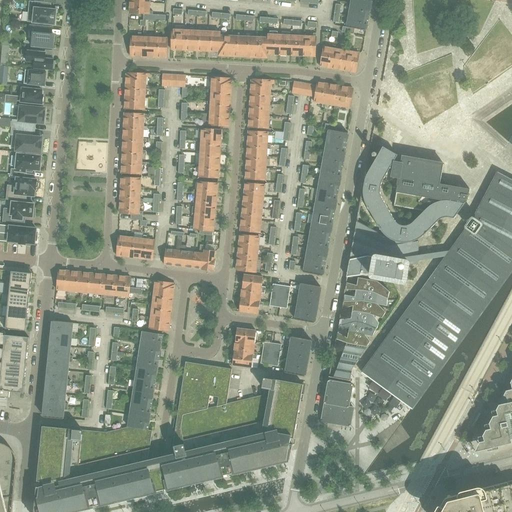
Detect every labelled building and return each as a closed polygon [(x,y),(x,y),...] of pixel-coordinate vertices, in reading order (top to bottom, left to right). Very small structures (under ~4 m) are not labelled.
[(28,12),(34,12),(33,23),(54,25),(55,25),(55,24),(56,11),(57,11),(57,10),(56,10),(41,8),(42,2),(29,1),(28,12)] [(150,2),(130,1),(130,14),(143,14),(143,20),(146,20),(146,15),(153,15),(153,11),(149,11),(150,2)] [(349,15),(368,18),(370,7),(347,3),(347,6),(350,7),(349,15)] [(349,15),(347,27),(348,28),(354,29),(366,31),(368,18),(349,15)] [(29,32),(33,33),(32,46),(53,48),(54,44),(56,44),(57,35),(52,34),(53,27),(30,25),(29,32)] [(173,26),(173,30),(172,30),(171,49),(183,50),(184,30),(175,30),(175,26),(173,26)] [(185,27),(184,30),(183,50),(195,50),(196,31),(187,31),(187,27),(185,27)] [(196,31),(195,50),(207,51),(208,32),(199,31),(199,28),(197,27),(196,31)] [(220,32),(211,32),(211,28),(208,28),(208,32),(207,51),(219,52),(219,55),(220,32)] [(221,32),(220,32),(219,55),(231,56),(232,37),(223,36),(223,32),(221,32)] [(313,37),(304,36),(303,56),(316,56),(317,37),(316,37),(316,33),(313,33),(313,37)] [(168,39),(158,38),(159,35),(155,34),(155,38),(154,57),(167,58),(168,39)] [(268,38),(267,54),(279,55),(280,35),(277,35),(270,35),(268,35),(268,38)] [(280,35),(279,55),(291,55),(292,36),(289,36),(282,35),(280,35)] [(291,55),(303,56),(304,36),(292,36),(291,55)] [(130,56),(142,57),(143,37),(131,37),(130,56)] [(155,38),(143,37),(142,57),(154,57),(155,38)] [(244,37),(232,37),(231,56),(243,56),(244,37)] [(243,56),(255,57),(256,38),(244,37),(243,56)] [(268,38),(256,38),(255,57),(267,58),(267,54),(268,38)] [(332,68),(335,49),(336,46),(333,45),(332,49),(323,47),(320,66),(332,68)] [(344,51),(335,49),(332,68),(344,70),(347,51),(348,48),(345,47),(344,51)] [(21,49),(21,55),(28,56),(27,62),(35,63),(34,69),(52,71),(52,69),(54,69),(55,61),(53,61),(53,59),(44,58),(45,52),(21,49)] [(359,53),(347,51),(344,70),(356,72),(359,53)] [(46,72),(25,70),(24,84),(45,86),(46,72)] [(126,85),(145,86),(146,77),(150,77),(150,74),(130,73),(130,74),(127,74),(126,85)] [(170,75),(163,74),(162,86),(170,86),(170,75)] [(185,87),(186,75),(178,75),(178,87),(185,87)] [(212,81),(212,89),(231,90),(232,80),(228,80),(228,78),(208,77),(208,81),(212,81)] [(252,81),(251,91),(270,92),(271,83),(274,84),(274,80),(255,79),(255,81),(252,81)] [(299,94),(301,83),(294,82),(292,93),(299,94)] [(308,91),(307,96),(311,96),(315,97),(314,102),(322,103),(322,107),(325,108),(326,104),(329,85),(317,83),(317,85),(309,84),(308,91)] [(125,97),(145,98),(145,89),(149,89),(149,86),(145,86),(126,85),(125,97)] [(341,87),(329,85),(326,104),(335,105),(334,109),(337,109),(338,106),(341,87)] [(44,95),(43,95),(42,95),(42,91),(42,90),(32,89),(32,87),(23,86),(23,88),(22,88),(22,96),(6,95),(5,103),(17,104),(17,101),(21,101),(21,102),(43,104),(44,95)] [(341,87),(338,106),(350,108),(353,89),(341,87)] [(230,102),(231,90),(212,89),(208,89),(208,92),(211,93),(211,102),(230,102)] [(270,93),(270,92),(251,91),(250,103),(270,104),(270,96),(274,96),(274,93),(270,93)] [(145,98),(125,97),(125,109),(144,110),(145,98)] [(210,113),(230,114),(230,102),(211,102),(207,101),(207,102),(207,104),(211,105),(210,113)] [(250,103),(249,115),(269,116),(270,104),(250,103)] [(11,127),(28,129),(29,123),(32,124),(32,122),(42,123),(43,123),(45,109),(21,106),(19,120),(12,119),(11,127)] [(125,113),(124,125),(143,126),(144,117),(147,117),(148,114),(144,114),(125,113)] [(230,114),(210,113),(207,113),(206,116),(210,117),(209,126),(229,127),(230,114)] [(249,115),(249,128),(268,129),(269,116),(249,115)] [(143,138),(143,129),(147,129),(147,126),(143,126),(124,125),(124,137),(143,138)] [(11,127),(10,135),(18,136),(16,150),(39,152),(40,152),(42,138),(31,137),(31,135),(28,135),(28,129),(11,127)] [(202,132),(201,141),(221,142),(221,130),(202,128),(202,129),(198,129),(198,132),(202,132)] [(329,130),(325,130),(325,133),(328,133),(327,142),(346,145),(348,133),(342,132),(333,130),(329,130)] [(249,131),(248,143),(267,144),(268,135),(271,136),(272,133),(268,132),(249,131)] [(146,138),(143,138),(124,137),(123,149),(142,150),(143,141),(146,141),(146,138)] [(201,141),(201,153),(220,154),(221,142),(201,141)] [(344,157),(346,145),(327,142),(325,151),(322,150),(321,153),(344,157)] [(271,145),(267,144),(248,143),(247,155),(266,156),(267,147),(271,147),(271,145)] [(382,183),(382,182),(398,155),(383,147),(378,156),(368,173),(366,176),(366,178),(365,181),(364,184),(363,191),(363,195),(364,197),(364,200),(366,203),(367,206),(381,231),(384,234),(386,235),(387,237),(390,238),(390,239),(391,239),(393,240),(394,240),(395,241),(396,241),(397,242),(398,242),(399,242),(401,242),(402,243),(404,243),(405,243),(406,243),(407,243),(408,242),(409,242),(410,242),(411,242),(412,242),(414,241),(418,239),(420,238),(422,236),(425,234),(444,215),(455,216),(455,217),(465,203),(451,201),(450,201),(448,201),(447,201),(446,201),(444,201),(443,201),(441,201),(439,201),(438,202),(436,202),(435,203),(433,204),(432,205),(430,206),(429,207),(427,208),(426,209),(424,211),(413,222),(410,224),(409,225),(406,225),(404,226),(402,225),(400,225),(399,224),(397,223),(396,221),(395,220),(382,197),(381,196),(381,195),(380,193),(380,191),(380,190),(381,185),(382,183)] [(142,150),(123,149),(122,161),(142,162),(142,153),(146,153),(146,150),(142,150)] [(219,166),(220,154),(201,153),(200,165),(219,166)] [(342,169),(344,157),(321,153),(320,156),(324,157),(323,165),(342,169)] [(25,172),(32,173),(32,170),(39,170),(40,163),(42,163),(43,156),(17,154),(16,169),(11,169),(11,176),(24,177),(25,172)] [(247,155),(246,167),(266,168),(266,159),(270,160),(270,157),(266,156),(247,155)] [(394,163),(391,177),(398,178),(396,191),(394,205),(424,211),(426,209),(427,208),(429,207),(430,206),(432,205),(433,204),(435,203),(436,202),(438,202),(439,201),(441,201),(443,201),(444,201),(446,201),(447,201),(448,201),(450,201),(451,201),(465,203),(468,199),(469,190),(470,189),(448,185),(450,183),(444,178),(440,184),(444,163),(403,156),(402,163),(396,162),(394,162),(394,163)] [(145,162),(142,162),(122,161),(122,174),(141,175),(142,165),(145,165),(145,162)] [(199,177),(218,178),(219,166),(200,165),(199,177)] [(340,181),(342,169),(323,165),(321,174),(317,174),(317,177),(340,181)] [(266,168),(246,167),(246,179),(265,181),(266,168)] [(353,241),(347,277),(367,274),(370,275),(371,276),(371,277),(372,277),(373,278),(404,283),(405,283),(406,282),(406,281),(410,263),(418,265),(418,261),(446,256),(362,372),(412,409),(511,270),(511,179),(498,172),(473,219),(450,250),(418,255),(418,241),(412,242),(411,242),(410,242),(409,242),(408,242),(407,243),(406,243),(405,243),(404,243),(402,243),(401,242),(399,242),(398,242),(397,242),(396,241),(395,241),(394,240),(393,240),(391,239),(390,239),(390,238),(357,222),(354,237),(353,241)] [(121,189),(140,190),(144,190),(144,187),(140,187),(141,178),(122,177),(121,189)] [(318,189),(338,192),(340,181),(317,177),(316,180),(320,181),(318,189)] [(20,201),(21,194),(34,196),(34,189),(36,189),(36,188),(38,187),(39,183),(37,181),(37,180),(17,178),(16,186),(8,185),(6,199),(20,201)] [(198,193),(217,195),(218,183),(199,181),(198,191),(194,190),(194,192),(198,193)] [(245,182),(244,195),(263,197),(265,184),(245,182)] [(312,188),(310,200),(313,200),(335,204),(338,192),(318,189),(312,188)] [(140,199),(140,190),(121,189),(120,201),(140,202),(143,202),(143,200),(140,199)] [(197,203),(196,205),(216,207),(217,195),(198,193),(197,195),(197,203)] [(243,207),(262,209),(263,197),(244,195),(243,207)] [(333,216),(335,204),(313,200),(312,203),(316,204),(314,213),(333,216)] [(140,220),(143,220),(143,211),(139,211),(140,202),(120,201),(120,214),(131,214),(130,220),(140,220)] [(4,209),(3,221),(17,222),(17,219),(23,220),(23,216),(26,216),(35,217),(35,209),(33,209),(34,204),(12,202),(11,209),(4,209)] [(195,215),(195,217),(214,220),(216,207),(196,205),(196,207),(195,215)] [(243,207),(242,219),(261,220),(262,209),(243,207)] [(331,228),(333,216),(314,213),(312,224),(331,228)] [(214,220),(195,217),(194,226),(190,226),(190,229),(194,229),(194,230),(200,230),(199,234),(212,236),(212,232),(213,232),(214,220)] [(261,220),(242,219),(241,231),(260,233),(261,220)] [(26,243),(35,244),(35,241),(37,241),(38,232),(36,232),(36,228),(0,224),(0,232),(9,234),(8,242),(19,243),(19,244),(26,244),(26,243)] [(331,228),(312,224),(310,236),(329,240),(331,228)] [(239,246),(258,249),(258,248),(262,249),(262,246),(258,245),(259,236),(240,234),(239,246)] [(143,235),(143,239),(141,258),(153,260),(155,241),(146,239),(147,236),(143,235)] [(129,257),(131,238),(119,236),(116,255),(129,257)] [(327,252),(329,240),(310,236),(308,245),(305,245),(304,247),(327,252)] [(141,258),(143,239),(131,238),(129,257),(141,258)] [(176,250),(174,266),(181,267),(184,267),(185,251),(186,245),(182,245),(176,244),(176,250)] [(195,253),(193,268),(199,269),(202,269),(202,270),(204,270),(205,258),(203,258),(204,250),(205,245),(200,244),(199,250),(202,250),(202,253),(195,253)] [(204,250),(203,258),(205,258),(204,270),(212,271),(213,271),(214,271),(214,270),(215,267),(216,264),(215,261),(215,259),(215,251),(216,245),(205,244),(205,245),(204,250)] [(239,246),(238,258),(257,260),(261,261),(261,258),(257,257),(258,249),(239,246)] [(325,263),(327,252),(304,247),(304,251),(307,251),(306,260),(325,263)] [(176,250),(166,249),(164,262),(163,264),(164,264),(164,265),(174,266),(176,250)] [(193,268),(195,253),(185,251),(184,267),(193,268)] [(256,269),(257,260),(238,258),(236,271),(256,273),(256,272),(259,272),(260,270),(256,269)] [(304,272),(323,276),(325,263),(306,260),(304,269),(301,268),(300,271),(304,272)] [(58,270),(58,278),(57,289),(66,290),(65,294),(68,294),(69,291),(71,271),(58,270)] [(31,285),(31,279),(32,273),(26,273),(9,271),(8,282),(8,283),(31,285)] [(83,273),(71,271),(69,291),(81,292),(83,273)] [(93,297),(93,293),(95,274),(83,273),(81,292),(89,293),(89,297),(93,297)] [(107,275),(95,274),(93,293),(102,294),(101,298),(105,298),(105,294),(107,275)] [(114,295),(117,296),(119,276),(107,275),(105,294),(106,294),(106,298),(113,299),(114,295)] [(244,275),(242,287),(265,290),(266,287),(262,286),(263,277),(244,275)] [(129,297),(131,277),(119,276),(117,296),(118,296),(118,300),(126,300),(126,296),(129,297)] [(357,285),(356,290),(364,290),(373,292),(375,293),(388,298),(388,299),(390,291),(380,283),(379,282),(378,281),(376,281),(375,281),(358,277),(358,278),(357,285)] [(154,293),(173,295),(175,285),(171,284),(172,283),(152,280),(152,283),(155,283),(154,293)] [(8,283),(8,282),(5,282),(4,294),(9,295),(9,294),(30,296),(30,291),(31,285),(8,283)] [(299,295),(318,299),(320,286),(301,283),(300,292),(296,292),(296,295),(299,295)] [(272,291),(281,293),(282,285),(273,284),(272,291)] [(290,287),(282,285),(281,293),(289,294),(290,287)] [(242,287),(241,299),(260,301),(261,293),(265,293),(265,290),(242,287)] [(355,297),(354,301),(363,301),(374,303),(378,304),(387,306),(387,299),(388,298),(375,293),(373,292),(364,290),(356,290),(355,297)] [(154,296),(153,305),(172,307),(173,295),(154,293),(150,292),(150,296),(154,296)] [(9,294),(9,295),(8,306),(28,308),(29,307),(29,306),(29,303),(30,296),(9,294)] [(299,295),(297,307),(316,311),(318,299),(299,295)] [(280,299),(271,298),(270,306),(278,307),(280,299)] [(239,311),(258,314),(260,305),(263,305),(264,302),(260,302),(260,301),(241,299),(239,311)] [(288,301),(280,299),(278,307),(287,308),(288,301)] [(353,306),(352,311),(358,311),(370,313),(374,315),(382,318),(386,312),(383,309),(378,304),(374,303),(363,301),(354,301),(353,306)] [(170,319),(172,307),(153,305),(149,304),(149,307),(152,308),(151,317),(170,319)] [(28,308),(8,306),(7,316),(7,317),(27,319),(27,318),(28,318),(28,317),(27,317),(28,314),(28,308)] [(314,323),(316,311),(297,307),(295,319),(314,323)] [(351,318),(350,323),(355,322),(366,323),(376,329),(377,329),(379,323),(374,315),(370,313),(358,311),(352,311),(351,318)] [(4,316),(3,328),(26,331),(27,319),(7,317),(7,316),(4,316)] [(170,319),(151,317),(147,316),(147,319),(151,320),(149,329),(169,331),(170,319)] [(52,333),(71,335),(75,335),(75,332),(72,332),(73,322),(53,320),(52,333)] [(349,328),(348,333),(352,332),(361,334),(366,335),(373,336),(375,331),(376,329),(366,323),(355,322),(350,323),(349,328)] [(237,328),(236,341),(255,343),(256,331),(237,328)] [(143,331),(142,341),(138,340),(138,343),(141,344),(160,347),(162,334),(143,331)] [(0,396),(5,397),(9,397),(10,392),(21,393),(23,393),(26,371),(26,366),(26,364),(27,360),(29,337),(5,335),(5,333),(0,332),(0,396)] [(347,337),(346,342),(346,343),(367,346),(371,341),(366,335),(361,334),(352,332),(348,333),(347,337)] [(51,345),(70,347),(71,338),(74,338),(75,335),(71,335),(52,333),(51,345)] [(290,349),(309,351),(311,340),(292,336),(290,349)] [(236,341),(234,353),(257,356),(257,352),(254,352),(255,343),(236,341)] [(263,349),(271,351),(273,343),(264,342),(263,349)] [(160,347),(141,344),(138,343),(137,346),(141,347),(139,356),(158,359),(160,347)] [(273,343),(271,351),(280,352),(281,344),(273,343)] [(346,343),(343,350),(362,354),(367,346),(346,343)] [(50,357),(69,359),(73,359),(73,356),(69,356),(70,347),(51,345),(50,357)] [(289,352),(288,361),(307,364),(309,351),(290,349),(286,348),(286,351),(289,352)] [(356,363),(362,354),(343,350),(340,360),(356,363)] [(233,365),(252,367),(253,358),(256,359),(257,356),(234,353),(233,365)] [(261,363),(269,365),(271,357),(262,355),(261,363)] [(134,367),(137,367),(157,370),(158,359),(139,356),(138,364),(134,364),(134,367)] [(50,357),(49,369),(68,371),(69,362),(72,362),(73,359),(69,359),(50,357)] [(269,365),(278,366),(279,358),(271,357),(269,365)] [(307,364),(288,361),(284,360),(283,363),(287,364),(285,373),(304,376),(307,364)] [(340,360),(337,368),(352,371),(352,369),(356,363),(340,360)] [(106,432),(82,430),(70,429),(45,426),(44,441),(41,441),(37,486),(37,488),(35,501),(35,503),(34,511),(66,511),(79,509),(81,509),(81,508),(94,505),(94,506),(96,505),(109,502),(111,502),(111,501),(124,498),(126,498),(139,495),(141,495),(141,494),(183,484),(185,484),(198,481),(199,481),(199,480),(212,477),(213,478),(214,477),(227,474),(229,474),(229,473),(242,470),(244,470),(257,467),(259,467),(259,466),(272,463),(274,463),(287,460),(288,460),(288,459),(290,459),(292,449),(303,384),(276,379),(276,380),(273,379),(264,377),(263,382),(262,388),(265,388),(264,395),(227,404),(232,369),(186,362),(171,455),(148,461),(152,430),(147,430),(128,427),(106,432)] [(137,371),(136,379),(155,382),(157,370),(137,367),(134,367),(133,370),(137,371)] [(350,379),(352,371),(337,368),(333,377),(350,380),(350,379)] [(68,371),(49,369),(47,381),(70,383),(70,380),(67,379),(68,371)] [(325,401),(344,405),(349,405),(353,385),(349,384),(350,381),(350,380),(333,377),(329,376),(329,377),(325,397),(326,397),(325,401)] [(134,391),(153,394),(155,382),(136,379),(134,391)] [(507,402),(499,404),(498,405),(474,452),(481,450),(511,442),(511,441),(511,439),(511,379),(501,399),(507,402)] [(47,381),(46,393),(65,394),(66,390),(66,386),(70,386),(70,383),(47,381)] [(134,391),(132,403),(151,406),(153,394),(134,391)] [(65,394),(46,393),(45,404),(64,406),(68,407),(68,404),(65,403),(65,394)] [(341,425),(344,405),(325,401),(321,421),(341,425)] [(126,414),(130,415),(149,418),(151,406),(132,403),(131,412),(127,411),(126,414)] [(68,407),(64,406),(45,404),(44,417),(63,419),(64,410),(67,410),(68,407)] [(349,407),(349,405),(344,405),(341,425),(350,426),(354,408),(349,407)] [(130,415),(128,427),(147,430),(149,418),(130,415)] [(5,444),(2,443),(0,442),(0,511),(12,511),(14,491),(17,465),(17,462),(17,460),(16,458),(16,456),(15,454),(14,452),(12,450),(10,448),(9,447),(7,445),(5,444)] [(511,511),(511,483),(474,494),(473,494),(473,495),(465,497),(464,496),(449,500),(448,500),(447,501),(443,508),(441,511),(511,511)]
